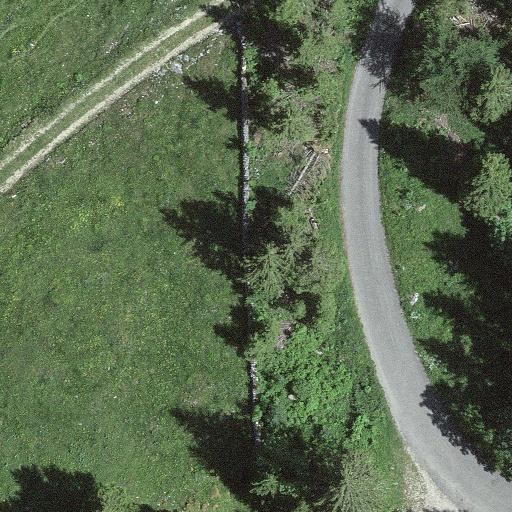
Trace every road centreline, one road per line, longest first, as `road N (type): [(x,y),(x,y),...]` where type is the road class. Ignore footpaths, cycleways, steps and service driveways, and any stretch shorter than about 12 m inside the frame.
road 1 (track): [(409,0),(372,101),(364,153),(370,257),(423,416),(474,485),(508,511)]
road 2 (track): [(251,0),(180,39),(0,179)]
